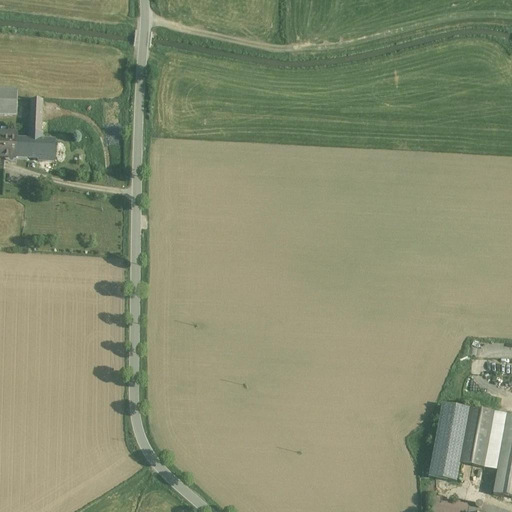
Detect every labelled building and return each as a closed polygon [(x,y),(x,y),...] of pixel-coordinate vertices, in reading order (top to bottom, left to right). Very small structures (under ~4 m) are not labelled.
[(17,92),(0,91),(0,116),(17,117),(17,92)] [(42,101),(30,100),(29,140),(42,141),(42,133),(41,133),(42,101)] [(16,139),(0,138),(0,157),(15,158),(16,140),(16,139)] [(29,140),(16,140),(15,158),(45,159),(45,161),(54,162),(55,141),(42,141),(29,140)] [(470,410),(442,405),(428,479),(456,483),(460,465),(470,410)] [(493,415),(470,410),(460,465),(483,469),(493,415)] [(511,417),(507,417),(502,447),(493,496),(511,499),(511,417)] [(447,500),(435,498),(431,511),(468,511),(469,507),(447,503),(447,500)]
